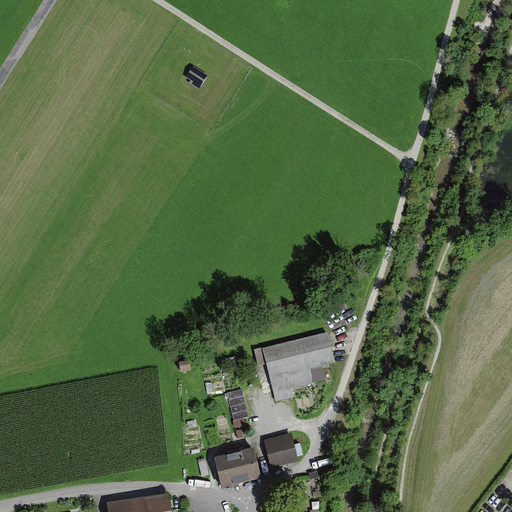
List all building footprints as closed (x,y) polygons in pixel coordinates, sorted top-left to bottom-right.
[(189,83),(199,89),(208,75),(194,66),(186,78),(191,81),(189,83)] [(336,363),(328,331),(254,349),(258,365),(267,363),(276,402),(296,397),(294,389),(326,381),(322,367),(336,363)] [(189,365),(180,366),(181,373),(190,372),(189,365)] [(242,389),(227,393),(235,421),(249,417),(242,389)] [(299,461),(292,433),(264,440),(271,468),(299,461)] [(262,477),(254,446),(214,456),(222,488),(262,477)] [(318,472),(309,473),(310,480),(319,478),(318,472)] [(172,511),(170,492),(107,502),(108,511),(172,511)]
